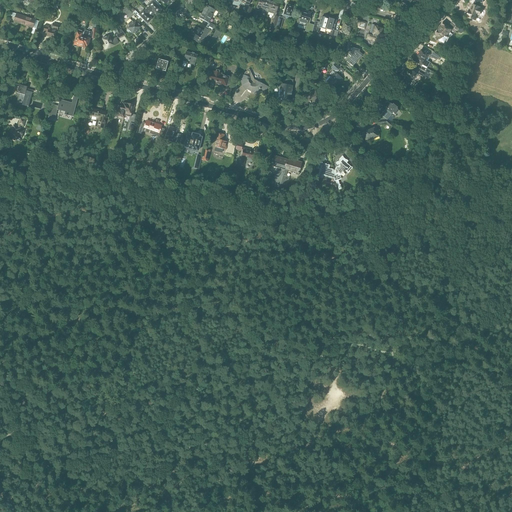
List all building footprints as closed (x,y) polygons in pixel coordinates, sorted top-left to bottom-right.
[(149,0),(152,2),(145,8),(152,15),(155,13),(156,14),(160,10),(156,6),(159,3),(155,0),(149,0)] [(260,9),(263,10),(263,11),(267,13),(271,1),(267,0),(259,0),(257,8),(260,9)] [(271,1),(267,13),(273,14),(273,17),(274,18),(272,25),(276,26),(279,17),(275,16),(276,13),(275,13),(278,3),(271,1)] [(469,11),(467,16),(468,17),(468,18),(475,20),(477,14),(479,15),(481,9),(479,9),(480,8),(479,8),(481,3),(475,1),(473,6),(472,5),(470,11),(469,11)] [(283,16),(282,18),(279,17),(276,27),(281,28),(283,19),(285,19),(285,18),(289,20),(290,16),(292,17),(293,12),(292,12),(293,7),(286,5),(285,11),(284,11),(282,16),(283,16)] [(207,6),(202,14),(205,16),(208,12),(216,16),(218,12),(222,15),(225,11),(218,7),(216,11),(215,10),(207,6)] [(132,14),(133,13),(129,10),(129,11),(126,7),(122,11),(130,19),(134,15),(132,14)] [(135,11),(133,13),(132,14),(134,15),(140,22),(143,19),(147,24),(151,19),(150,18),(152,15),(145,8),(139,15),(135,11)] [(311,32),(313,26),(307,24),(309,18),(309,19),(311,13),(301,10),(300,16),(299,16),(296,24),(306,27),(305,31),(311,32)] [(202,14),(201,14),(199,18),(207,23),(205,27),(212,31),(214,26),(208,22),(212,15),(216,17),(216,16),(208,12),(205,16),(202,14)] [(12,13),(11,16),(12,16),(15,17),(14,22),(36,29),(39,22),(12,13)] [(313,26),(311,32),(315,33),(316,32),(319,33),(320,28),(325,30),(326,29),(325,29),(329,19),(328,19),(321,17),(318,27),(313,26)] [(329,18),(328,19),(329,19),(325,29),(326,29),(331,30),(329,35),(333,36),(332,39),(336,40),(338,31),(333,30),(336,20),(329,18)] [(130,28),(127,31),(130,35),(134,32),(136,34),(140,30),(139,29),(141,27),(136,21),(133,23),(132,21),(127,25),(130,28)] [(461,27),(453,21),(449,25),(457,31),(461,27)] [(116,23),(111,25),(118,39),(125,35),(122,29),(120,30),(116,23)] [(346,35),(347,34),(349,35),(351,25),(343,23),(341,33),(344,33),(343,34),(344,35),(346,35)] [(441,26),(438,29),(447,37),(449,38),(452,35),(449,32),(451,30),(443,23),(442,23),(441,25),(441,26)] [(52,25),(51,28),(48,27),(48,26),(45,25),(43,33),(47,34),(46,36),(55,39),(56,34),(57,35),(58,32),(57,32),(57,30),(58,30),(59,26),(52,25)] [(378,37),(378,36),(381,37),(382,34),(383,34),(383,32),(382,32),(383,29),(376,27),(377,26),(372,25),(369,35),(368,34),(367,39),(376,42),(378,37)] [(202,39),(203,39),(208,31),(203,28),(201,31),(195,27),(192,31),(189,35),(190,35),(188,38),(194,42),(196,42),(198,43),(200,43),(202,39)] [(85,32),(80,47),(84,48),(84,49),(86,50),(90,38),(91,38),(91,39),(95,39),(96,29),(93,29),(92,33),(89,33),(85,32)] [(436,36),(435,39),(440,41),(439,42),(439,43),(441,44),(442,43),(443,43),(448,45),(450,41),(446,39),(447,37),(438,29),(435,35),(436,36)] [(82,31),(78,30),(76,35),(74,45),(80,47),(85,32),(84,32),(82,31)] [(116,39),(113,40),(113,39),(111,36),(109,37),(108,36),(102,39),(105,45),(103,46),(105,50),(118,44),(116,39)] [(352,67),(360,57),(362,55),(362,54),(359,52),(359,49),(350,47),(348,55),(351,57),(347,62),(349,64),(350,65),(352,67)] [(419,53),(417,55),(427,61),(430,56),(421,50),(419,53)] [(186,52),(184,58),(183,63),(194,66),(198,55),(195,54),(194,54),(192,53),(192,54),(186,52)] [(416,59),(415,61),(419,63),(419,64),(422,65),(421,66),(422,67),(421,69),(420,69),(425,72),(429,74),(436,78),(438,75),(430,71),(427,69),(430,63),(427,61),(417,55),(416,58),(416,59)] [(158,59),(156,69),(165,71),(168,62),(158,59)] [(335,73),(340,67),(335,63),(333,62),(330,65),(332,66),(330,68),(335,73)] [(40,74),(46,76),(48,70),(42,68),(40,74)] [(411,71),(410,71),(405,68),(401,75),(407,78),(405,81),(409,83),(411,81),(413,77),(415,78),(417,74),(411,71)] [(458,80),(461,71),(455,69),(452,78),(458,80)] [(206,71),(203,81),(212,84),(212,81),(220,84),(220,85),(226,86),(229,78),(220,75),(220,74),(219,73),(220,71),(216,70),(215,72),(213,72),(213,73),(206,71)] [(254,80),(251,75),(251,74),(250,74),(249,74),(248,75),(245,73),(243,75),(242,75),(241,80),(242,86),(246,90),(247,89),(251,91),(250,92),(255,93),(255,94),(258,93),(261,92),(262,93),(265,90),(267,87),(254,80)] [(339,82),(342,79),(335,73),(331,77),(329,76),(324,82),(332,89),(338,82),(339,82)] [(278,97),(277,101),(283,103),(284,99),(290,100),(290,95),(291,92),(292,93),(292,90),(291,90),(293,80),(286,78),(285,85),(281,84),(280,89),(284,90),(283,95),(280,95),(280,94),(280,98),(278,97)] [(26,90),(27,86),(19,84),(17,92),(25,94),(22,104),(28,106),(32,92),(26,90)] [(316,95),(315,91),(309,93),(309,94),(302,97),(305,107),(311,105),(311,103),(320,101),(318,94),(316,95)] [(51,107),(48,118),(55,119),(57,112),(57,110),(59,110),(65,112),(64,115),(73,117),(74,114),(77,99),(78,98),(73,97),(72,103),(60,100),(57,109),(51,107)] [(396,108),(399,105),(394,102),(392,105),(389,102),(385,107),(387,108),(381,115),(387,120),(392,113),(396,116),(399,111),(396,108)] [(116,105),(113,116),(117,117),(117,116),(124,118),(125,116),(128,104),(123,103),(123,104),(121,104),(121,106),(116,105)] [(128,104),(125,116),(130,117),(129,121),(134,122),(136,115),(132,114),(134,105),(128,104)] [(89,117),(87,124),(95,127),(103,129),(107,114),(105,114),(106,112),(93,109),(91,116),(89,116),(89,117)] [(20,118),(19,121),(18,126),(13,125),(11,130),(12,130),(10,135),(9,139),(20,142),(21,136),(23,130),(19,129),(21,125),(23,126),(24,123),(25,120),(23,119),(20,118)] [(142,122),(140,127),(141,127),(143,128),(144,128),(153,131),(151,134),(158,136),(156,141),(160,142),(161,138),(164,130),(160,129),(161,128),(161,126),(153,123),(154,122),(152,122),(152,123),(147,121),(146,123),(142,122)] [(43,132),(44,125),(39,123),(38,126),(37,125),(36,130),(43,132)] [(177,134),(175,133),(176,130),(174,129),(174,128),(171,127),(170,127),(167,134),(166,137),(171,139),(170,140),(175,142),(177,134)] [(378,135),(375,128),(362,133),(365,140),(370,139),(370,141),(375,139),(374,137),(378,135)] [(184,145),(183,149),(188,150),(189,149),(195,150),(197,150),(198,150),(199,150),(199,146),(198,146),(201,138),(198,137),(198,136),(195,135),(196,134),(193,133),(192,134),(191,137),(187,136),(184,145)] [(215,147),(214,151),(222,153),(223,149),(225,149),(225,150),(226,147),(225,147),(227,142),(222,141),(224,134),(216,133),(215,139),(216,140),(215,147)] [(237,142),(235,149),(242,151),(240,159),(239,165),(243,166),(244,166),(245,160),(244,160),(245,157),(248,158),(249,158),(248,161),(252,162),(253,159),(254,155),(258,156),(259,150),(255,149),(254,153),(250,152),(251,150),(242,148),(243,144),(237,142)] [(207,161),(210,150),(204,149),(201,160),(207,161)] [(272,181),(271,186),(274,187),(273,191),(274,191),(278,192),(279,191),(287,160),(274,156),(272,165),(271,168),(278,170),(279,170),(279,168),(281,169),(282,169),(281,172),(280,173),(277,183),(274,182),(272,181)] [(340,185),(338,180),(341,179),(340,176),(344,172),(346,170),(347,168),(350,171),(352,168),(346,163),(347,161),(342,157),(336,164),(339,165),(335,170),(340,189),(341,189),(340,184),(340,185)] [(287,160),(279,191),(282,192),(283,189),(285,190),(289,177),(285,176),(287,170),(291,171),(290,173),(298,175),(299,173),(302,163),(296,161),(296,162),(287,160)] [(340,189),(335,170),(334,170),(329,169),(329,166),(319,163),(318,169),(320,170),(318,177),(323,178),(323,176),(333,179),(333,178),(334,182),(336,181),(337,185),(339,190),(340,189)]
